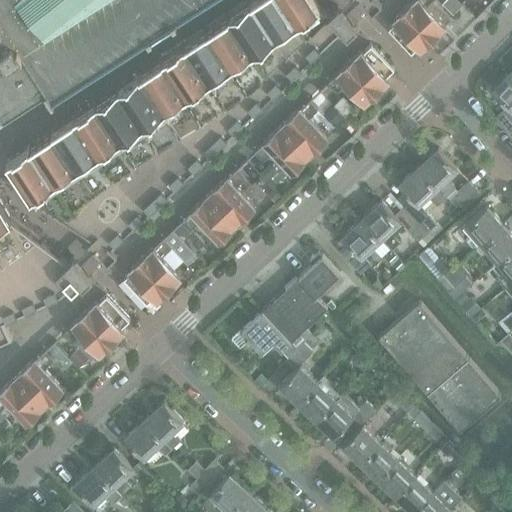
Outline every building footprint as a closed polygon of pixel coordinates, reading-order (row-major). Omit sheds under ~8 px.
[(54,93),(199,0),(0,0),(0,109),(1,110),(0,111),(2,113),(46,85),(53,96),(55,95),(54,93)] [(331,12),(320,7),(315,0),(250,0),(232,12),(196,36),(139,73),(106,95),(28,146),(6,160),(31,197),(92,238),(88,242),(107,263),(117,254),(111,247),(341,29),(347,36),(357,27),(338,6),(331,12)] [(359,0),(372,13),(382,4),(378,0),(359,0)] [(413,0),(412,0),(402,10),(430,40),(441,30),(440,29),(446,24),(427,5),(432,0),(413,0)] [(446,0),(443,3),(449,9),(453,13),(457,9),(462,5),(456,0),(446,0)] [(427,42),(430,40),(402,10),(399,13),(394,18),(396,21),(389,28),(411,52),(419,45),(421,47),(427,42)] [(356,54),(353,56),(381,86),(384,83),(383,83),(389,78),(387,75),(394,68),(383,57),(371,44),(364,51),(361,49),(356,54)] [(370,96),(381,86),(353,56),(342,66),(343,67),(326,82),(327,83),(329,81),(337,90),(346,81),(365,101),(370,96)] [(511,71),(511,70),(493,89),(511,107),(511,71)] [(300,107),(281,124),(310,154),(328,136),(309,117),(318,108),(310,100),(311,98),(311,97),(300,107)] [(333,105),(324,114),(335,125),(344,117),(333,105)] [(273,151),(291,171),(310,154),(281,124),(263,141),(264,141),(253,151),(254,152),(256,151),(264,159),(273,151)] [(458,168),(438,147),(419,165),(447,195),(456,205),(460,202),(465,207),(481,194),(469,181),(459,190),(447,177),(458,168)] [(260,174),(268,182),(279,172),(271,163),(260,174)] [(429,194),(438,203),(447,195),(419,165),(400,183),(413,198),(404,206),(433,237),(443,228),(438,222),(420,202),(429,194)] [(227,176),(209,193),(237,222),(255,205),(236,185),(245,177),(237,168),(239,167),(238,166),(227,176)] [(275,201),(280,196),(274,189),(268,194),(275,201)] [(237,222),(209,193),(191,210),(180,220),(172,228),(195,251),(205,242),(191,228),(200,220),(219,239),(237,222)] [(83,286),(93,277),(73,256),(68,261),(12,219),(0,199),(0,341),(13,336),(9,328),(5,320),(61,294),(70,286),(73,289),(79,282),(83,286)] [(405,225),(424,246),(433,237),(404,206),(395,214),(382,199),(363,217),(382,238),(392,249),(401,241),(395,234),(405,225)] [(466,240),(472,247),(477,247),(480,244),(479,243),(503,223),(487,204),(463,225),(470,233),(467,236),(466,240)] [(362,272),(371,263),(364,255),(382,238),(363,217),(343,235),(350,242),(342,250),(362,272)] [(479,243),(480,244),(486,252),(495,262),(511,247),(511,233),(503,223),(479,243)] [(148,251),(137,260),(165,290),(176,280),(181,275),(163,255),(172,247),(163,238),(165,236),(165,235),(148,251)] [(432,245),(419,256),(438,278),(452,266),(442,255),(441,256),(432,245)] [(504,285),(511,278),(511,247),(495,262),(486,271),(494,280),(497,277),(504,285)] [(312,257),(309,260),(312,263),(298,276),(298,277),(316,295),(340,272),(322,253),(321,254),(319,251),(312,257)] [(162,292),(163,293),(165,290),(137,260),(135,263),(135,264),(129,269),(132,271),(124,278),(136,291),(147,302),(155,295),(157,298),(162,292)] [(472,282),(466,276),(463,279),(452,266),(438,278),(455,297),(456,297),(458,294),(463,290),(472,282)] [(328,308),(298,277),(295,280),(286,288),(316,319),(328,308)] [(304,330),(307,327),(316,319),(286,288),(275,299),(304,330)] [(468,297),(463,290),(458,294),(456,297),(455,297),(470,315),(480,306),(471,295),(468,297)] [(91,304),(88,307),(116,337),(119,334),(124,328),(122,326),(130,319),(107,295),(99,302),(97,299),(91,304)] [(307,327),(304,330),(275,299),(263,310),(298,347),(312,333),(307,327)] [(379,336),(462,430),(502,394),(420,300),(379,336)] [(483,310),(480,306),(470,315),(474,320),(483,313),(483,310)] [(106,346),(116,337),(88,307),(78,317),(62,333),(63,334),(65,332),(73,340),(82,332),(86,337),(88,338),(94,345),(100,351),(106,346)] [(274,341),(288,357),(298,347),(263,310),(262,309),(241,329),(232,338),(242,348),(252,339),(263,351),(274,341)] [(511,333),(503,340),(511,350),(511,333)] [(88,351),(94,345),(88,338),(86,337),(80,343),(88,351)] [(295,369),(280,384),(298,402),(325,374),(324,374),(317,381),(300,364),(313,349),(305,341),(286,360),(295,369)] [(35,358),(35,357),(17,374),(45,404),(63,387),(44,367),(53,359),(45,350),(47,349),(46,348),(35,358)] [(74,360),(81,367),(90,359),(80,348),(71,356),(74,360)] [(351,358),(363,369),(370,361),(358,351),(351,358)] [(72,376),(81,367),(74,360),(65,369),(72,376)] [(265,378),(260,373),(254,379),(259,385),(265,378)] [(0,409),(8,401),(27,421),(45,404),(17,374),(0,390),(0,409)] [(342,391),(325,374),(298,402),(316,418),(342,391)] [(387,377),(379,385),(389,395),(397,386),(387,377)] [(334,436),(349,420),(358,428),(362,423),(375,408),(367,400),(360,407),(342,391),(316,418),(334,436)] [(408,412),(415,404),(403,393),(396,401),(408,412)] [(174,430),(183,421),(164,401),(145,418),(164,439),(172,448),(182,439),(174,430)] [(421,410),(414,417),(425,429),(432,421),(421,410)] [(5,418),(0,422),(0,425),(4,430),(11,424),(5,418)] [(145,418),(126,436),(145,457),(157,445),(165,454),(172,448),(164,439),(145,418)] [(437,440),(444,432),(432,421),(425,429),(437,440)] [(361,461),(380,440),(362,423),(358,428),(343,444),(361,461)] [(449,438),(440,448),(446,454),(449,451),(455,444),(449,438)] [(378,478),(398,457),(380,440),(361,461),(378,478)] [(455,444),(449,451),(461,462),(468,455),(456,443),(455,444)] [(115,486),(122,493),(131,484),(124,477),(134,468),(114,447),(95,465),(115,486)] [(472,473),(479,466),(468,455),(461,462),(472,473)] [(396,495),(416,474),(398,457),(378,478),(396,495)] [(215,458),(205,468),(196,460),(189,467),(198,475),(207,484),(224,467),(215,458)] [(95,504),(106,494),(113,502),(122,493),(115,486),(95,465),(76,482),(95,504)] [(213,511),(227,511),(230,510),(231,511),(250,491),(230,472),(202,502),(213,511)] [(414,511),(433,491),(416,474),(396,495),(414,511)] [(198,475),(190,484),(199,493),(207,484),(198,475)] [(433,491),(414,511),(446,511),(451,507),(462,496),(444,479),(433,491)] [(509,509),(511,505),(511,497),(504,490),(497,498),(509,509)] [(265,511),(269,509),(250,491),(231,511),(232,511),(265,511)] [(182,494),(175,500),(182,507),(189,500),(182,494)] [(82,511),(72,502),(64,511),(82,511)]
